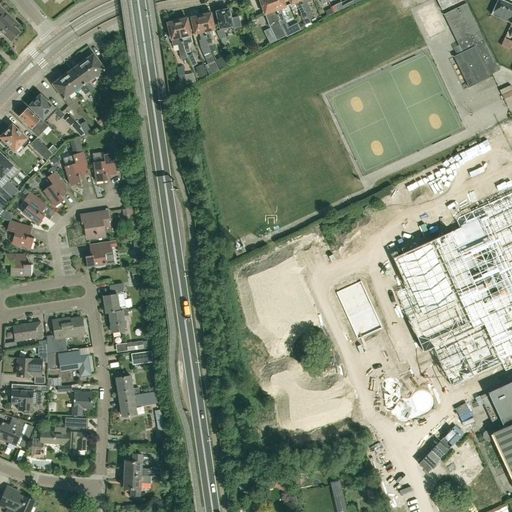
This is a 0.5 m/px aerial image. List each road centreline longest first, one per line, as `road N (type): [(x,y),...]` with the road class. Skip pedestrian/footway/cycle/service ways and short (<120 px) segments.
road 1 (primary): [(212,511),(137,0)]
road 2 (residential): [(89,301),(101,384),(95,481)]
road 3 (residential): [(59,41),(190,0)]
road 4 (residential): [(59,285),(57,225),(85,204),(117,199)]
